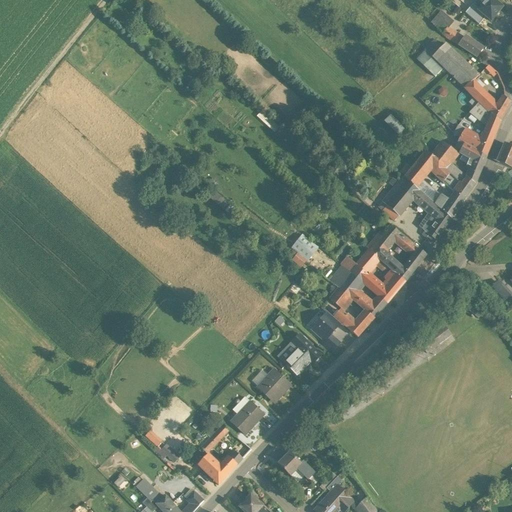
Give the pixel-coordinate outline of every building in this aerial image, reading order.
[(502,8),(492,0),(486,0),(483,4),(479,10),(478,11),(485,18),(491,22),(502,8)] [(473,4),(465,13),(479,25),(485,18),(478,11),(479,10),(473,4)] [(441,12),(431,23),(443,34),(448,28),(453,22),(441,12)] [(458,36),(448,28),(443,34),(454,43),(459,46),(464,38),(460,37),(458,36)] [(482,51),(464,38),(459,46),(476,58),(482,51)] [(435,41),(425,51),(432,57),(442,47),(435,41)] [(479,76),(445,44),(442,47),(432,57),(465,90),(474,81),(479,76)] [(497,74),(488,67),(486,69),(494,77),(497,74)] [(479,76),(474,81),(482,88),(494,77),(486,69),(479,76)] [(474,81),(465,90),(475,100),(482,92),(480,91),(482,88),(474,81)] [(497,107),(482,92),(475,100),(479,103),(478,104),(490,115),(492,117),(500,122),(510,104),(504,98),(497,107)] [(490,115),(477,106),(472,112),(489,124),(492,117),(490,115)] [(406,130),(390,114),(383,121),(399,137),(406,130)] [(500,122),(492,117),(489,124),(483,139),(492,144),(501,123),(500,122)] [(472,136),(464,131),(462,136),(458,141),(467,147),(472,136)] [(482,141),(472,136),(467,147),(477,152),(487,157),(492,144),(483,139),(482,141)] [(467,147),(458,141),(453,149),(460,154),(460,155),(469,160),(466,166),(470,168),(467,179),(475,186),(487,157),(477,152),(467,147)] [(458,155),(442,144),(431,156),(437,162),(445,170),(450,164),(458,155)] [(511,148),(504,145),(496,163),(511,170),(511,148)] [(426,152),(418,163),(428,172),(430,170),(437,162),(431,156),(426,152)] [(445,170),(437,162),(430,170),(443,181),(449,174),(445,170)] [(418,163),(404,179),(415,188),(420,183),(428,172),(418,163)] [(467,179),(450,164),(445,170),(449,174),(462,186),(467,179)] [(462,186),(449,174),(443,181),(456,193),(455,195),(464,202),(475,186),(467,179),(462,186)] [(419,192),(403,178),(382,203),(387,207),(398,217),(413,199),(419,192)] [(447,206),(420,183),(415,188),(443,213),(447,206)] [(212,195),(226,208),(231,202),(217,190),(212,195)] [(429,201),(419,192),(413,199),(423,208),(429,201)] [(455,195),(448,205),(447,206),(443,213),(451,220),(464,202),(455,195)] [(442,213),(429,201),(423,208),(435,218),(435,221),(437,222),(435,225),(444,231),(451,220),(443,213),(442,213)] [(398,217),(387,207),(383,212),(394,221),(398,217)] [(308,223),(298,214),(291,222),(301,231),(308,223)] [(444,231),(435,225),(430,231),(431,232),(439,238),(444,231)] [(379,234),(367,249),(369,252),(379,261),(385,254),(394,242),(400,235),(391,227),(383,237),(379,234)] [(436,242),(439,238),(431,232),(428,236),(436,242)] [(403,269),(385,254),(379,261),(383,264),(391,272),(405,284),(426,256),(400,235),(394,242),(413,257),(403,269)] [(318,249),(302,236),(291,249),(307,263),(318,249)] [(369,252),(350,274),(359,282),(365,275),(366,276),(375,265),(379,261),(369,252)] [(348,259),(341,267),(342,268),(345,270),(352,263),(348,259)] [(383,264),(379,269),(387,276),(391,272),(383,264)] [(345,270),(342,268),(329,282),(335,287),(340,281),(344,285),(347,281),(357,290),(362,284),(359,282),(350,274),(345,270)] [(390,285),(384,292),(366,276),(365,275),(359,282),(362,284),(378,298),(387,305),(405,284),(391,272),(387,276),(384,279),(390,285)] [(357,290),(347,281),(344,285),(340,281),(335,287),(339,291),(352,302),(353,302),(358,294),(360,293),(357,290)] [(497,284),(486,294),(498,307),(509,297),(497,284)] [(352,302),(339,291),(330,302),(344,313),(352,302)] [(372,306),(358,294),(353,302),(365,312),(365,313),(374,320),(387,305),(378,298),(372,306)] [(345,317),(340,313),(334,320),(340,325),(343,328),(344,327),(357,339),(374,320),(365,313),(356,323),(348,316),(345,317)] [(328,314),(313,330),(319,336),(319,337),(324,341),(324,342),(330,336),(340,325),(334,320),(328,314)] [(452,340),(442,326),(417,344),(427,358),(452,340)] [(330,336),(324,342),(324,341),(319,346),(329,355),(339,344),(330,336)] [(326,361),(303,340),(299,344),(295,348),(280,363),(299,381),(314,366),(318,370),(326,361)] [(290,387),(273,371),(257,389),(264,396),(267,393),(276,402),(290,387)] [(263,416),(249,401),(229,421),(244,435),(263,416)] [(222,427),(200,450),(206,455),(229,432),(222,427)] [(152,435),(146,441),(157,453),(163,447),(152,435)] [(178,460),(165,448),(161,453),(174,465),(178,460)] [(220,468),(208,457),(198,467),(218,487),(242,461),(234,454),(220,468)] [(301,467),(288,455),(278,466),(290,478),(296,471),(308,482),(309,481),(314,475),(303,465),(301,467)] [(314,475),(309,481),(314,487),(320,481),(314,475)] [(337,480),(326,491),(330,495),(336,489),(337,489),(342,484),(337,480)] [(337,489),(336,489),(330,495),(314,511),(346,511),(353,504),(337,489)] [(204,503),(190,491),(184,498),(192,505),(197,510),(204,503)] [(170,511),(175,509),(165,497),(155,506),(161,511),(170,511)] [(266,511),(250,497),(239,509),(242,511),(266,511)] [(373,511),(365,501),(356,511),(355,511),(373,511)]
